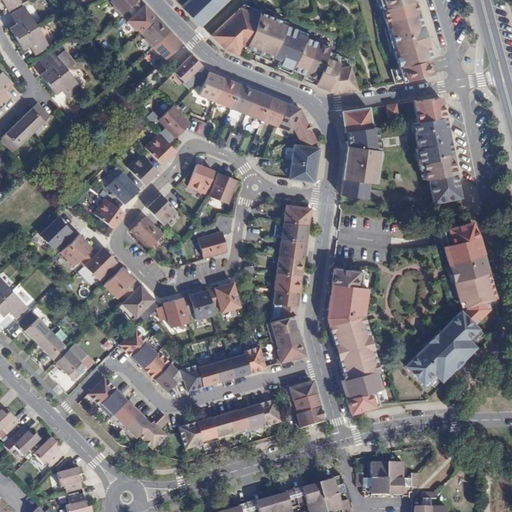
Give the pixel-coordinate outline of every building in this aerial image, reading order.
[(20,1),(19,0),(7,0),(3,2),(6,8),(20,1)] [(132,5),(137,0),(111,0),(110,1),(114,5),(113,6),(121,15),(132,5)] [(138,12),(144,5),(138,0),(137,0),(132,5),(138,12)] [(200,25),(226,0),(187,0),(185,3),(194,13),(191,15),(200,25)] [(413,0),(378,0),(387,27),(389,27),(395,51),(393,51),(398,68),(390,69),(394,84),(403,83),(431,74),(429,67),(427,60),(431,59),(413,0)] [(194,13),(185,3),(182,5),(191,15),(194,13)] [(141,33),(156,18),(144,5),(138,12),(127,22),(136,31),(137,30),(141,33)] [(243,5),(234,13),(237,17),(245,11),(258,16),(259,13),(259,12),(243,5)] [(25,6),(10,15),(13,21),(17,19),(19,22),(16,24),(9,28),(13,34),(16,39),(36,26),(25,6)] [(285,23),(259,13),(258,16),(245,11),(237,17),(234,13),(214,33),(223,43),(220,46),(223,49),(236,54),(240,45),(257,52),(256,55),(265,59),(266,56),(279,61),(278,64),(279,65),(291,70),(304,75),(303,76),(316,81),(315,85),(328,91),(331,85),(338,88),(339,92),(356,90),(347,59),(328,52),(330,48),(317,43),(305,38),(306,37),(297,33),(298,31),(285,26),(285,23)] [(152,47),(168,31),(156,18),(141,33),(145,38),(143,39),(152,47)] [(49,47),(36,26),(16,39),(20,46),(22,50),(29,46),(32,44),(35,47),(31,50),(35,55),(49,47)] [(395,51),(389,27),(387,27),(383,28),(390,52),(393,51),(395,51)] [(165,59),(181,44),(168,31),(152,47),(160,57),(161,55),(165,59)] [(214,33),(211,36),(220,46),(223,43),(214,33)] [(319,39),(317,43),(330,48),(331,44),(319,39)] [(61,49),(54,55),(63,66),(70,60),(61,49)] [(52,52),(39,61),(43,67),(46,65),(48,68),(46,70),(39,75),(45,82),(47,85),(66,70),(63,66),(54,55),(52,52)] [(202,85),(208,72),(191,55),(174,72),(183,82),(182,83),(188,89),(197,80),(202,85)] [(291,70),(279,65),(277,68),(290,73),(291,70)] [(81,89),(66,70),(47,85),(51,89),(55,95),(61,90),(64,88),(66,91),(64,93),(68,99),(81,89)] [(208,72),(198,95),(214,102),(223,78),(208,72)] [(2,73),(0,74),(0,105),(1,106),(8,100),(10,97),(5,92),(2,89),(5,86),(8,89),(13,84),(2,73)] [(316,81),(303,76),(302,80),(315,85),(316,81)] [(214,102),(230,108),(239,85),(223,78),(214,102)] [(230,108),(245,114),(255,91),(239,85),(230,108)] [(245,114),(261,120),(270,97),(255,91),(245,114)] [(261,120),(277,127),(286,103),(270,97),(261,120)] [(460,197),(440,98),(413,101),(417,122),(412,123),(418,148),(415,149),(420,171),(423,170),(425,180),(429,179),(434,203),(460,197)] [(31,134),(49,116),(36,103),(27,113),(18,121),(31,134)] [(293,127),(298,137),(311,131),(299,109),(286,103),(277,127),(290,132),(293,127)] [(398,118),(396,104),(386,105),(388,119),(398,118)] [(172,106),(158,120),(175,138),(189,124),(172,106)] [(371,128),(368,108),(342,112),(347,146),(340,195),(367,199),(368,189),(364,188),(365,182),(374,183),(379,151),(375,127),(371,128)] [(0,140),(12,152),(31,134),(18,121),(12,127),(0,138),(0,140)] [(291,162),(316,166),(319,146),(311,131),(298,137),(303,146),(293,145),(291,162)] [(158,134),(144,148),(161,165),(175,151),(158,134)] [(140,154),(126,167),(144,185),(157,171),(140,154)] [(288,179),(314,182),(316,166),(291,162),(288,179)] [(213,172),(196,165),(187,187),(205,194),(213,172)] [(121,172),(106,186),(124,204),(138,190),(121,172)] [(236,181),(218,173),(209,196),(227,204),(236,181)] [(177,212),(160,195),(146,208),(163,225),(177,212)] [(124,213),(104,198),(93,214),(112,228),(124,213)] [(282,222),(308,226),(310,209),(285,205),(282,222)] [(57,217),(39,235),(52,249),(58,243),(71,231),(57,217)] [(162,235),(144,217),(130,231),(148,249),(162,235)] [(282,222),(280,239),(305,242),(308,226),(282,222)] [(471,222),(443,231),(447,245),(443,246),(444,247),(449,267),(453,266),(455,273),(451,274),(459,302),(464,300),(467,310),(463,314),(460,312),(442,330),(437,335),(436,334),(428,343),(429,343),(428,343),(423,348),(405,366),(426,387),(430,383),(437,377),(440,380),(441,381),(454,368),(454,369),(463,360),(462,360),(475,347),(474,347),(470,343),(477,337),(481,333),(474,325),(489,309),(487,301),(496,298),(478,236),(471,222)] [(71,231),(58,243),(63,249),(76,236),(71,231)] [(443,231),(438,232),(443,247),(444,247),(443,246),(447,245),(443,231)] [(221,232),(197,239),(203,258),(226,251),(221,232)] [(63,249),(60,252),(73,266),(79,261),(91,249),(78,235),(76,236),(63,249)] [(305,242),(280,239),(278,256),(303,259),(305,242)] [(84,266),(97,280),(103,274),(116,262),(102,248),(96,254),(84,266)] [(96,254),(91,249),(79,261),(84,266),(96,254)] [(303,259),(278,256),(276,272),(301,276),(303,259)] [(121,267),(116,262),(103,274),(108,279),(121,267)] [(108,279),(103,285),(116,299),(122,293),(134,281),(121,267),(108,279)] [(359,272),(333,269),(331,285),(329,295),(327,310),(326,318),(329,326),(334,346),(338,360),(344,380),(341,381),(350,414),(379,405),(378,402),(375,391),(380,390),(381,389),(380,389),(375,371),(379,370),(373,349),(369,336),(365,322),(361,323),(359,316),(363,315),(367,288),(366,288),(361,288),(362,277),(363,273),(359,272)] [(301,276),(276,272),(273,290),(274,290),(298,293),(301,276)] [(0,280),(0,301),(10,291),(0,280)] [(122,293),(127,298),(140,286),(134,281),(122,293)] [(233,283),(214,288),(219,305),(221,313),(240,307),(233,283)] [(127,298),(122,304),(135,318),(139,314),(151,302),(153,300),(140,286),(127,298)] [(214,288),(207,290),(212,307),(219,305),(214,288)] [(207,290),(188,296),(193,312),(195,320),(214,314),(212,307),(207,290)] [(298,293),(274,290),(272,304),(282,305),(280,320),(295,315),(298,293)] [(27,308),(10,291),(0,301),(0,314),(2,317),(8,312),(11,309),(13,311),(11,314),(13,317),(16,320),(27,308)] [(188,296),(181,298),(186,314),(193,312),(188,296)] [(181,298),(163,303),(163,306),(167,319),(169,327),(188,322),(186,314),(181,298)] [(432,298),(430,305),(436,307),(438,300),(432,298)] [(156,308),(151,302),(139,314),(144,319),(156,308)] [(163,306),(157,308),(161,321),(167,319),(163,306)] [(36,344),(49,331),(32,313),(18,326),(33,341),(36,344)] [(280,320),(266,324),(277,364),(305,356),(295,323),(296,322),(295,315),(280,320)] [(177,370),(135,329),(118,345),(125,352),(135,362),(136,362),(148,374),(148,375),(153,380),(154,380),(158,385),(160,382),(164,386),(167,383),(171,387),(175,382),(183,380),(187,391),(195,389),(196,390),(210,385),(218,382),(218,383),(225,381),(225,380),(242,375),(243,376),(257,372),(256,371),(265,369),(259,346),(177,370)] [(54,362),(68,349),(49,331),(36,344),(51,358),(54,362)] [(392,343),(398,345),(400,338),(393,337),(392,343)] [(470,343),(474,347),(480,340),(477,337),(470,343)] [(85,367),(68,349),(54,362),(70,378),(72,380),(85,367)] [(379,370),(375,371),(380,389),(384,387),(379,370)] [(437,377),(430,383),(434,387),(440,380),(437,377)] [(103,379),(87,395),(134,442),(139,437),(152,450),(157,445),(158,446),(167,438),(160,430),(169,421),(164,416),(155,425),(152,422),(150,425),(143,419),(144,418),(134,408),(133,408),(121,396),(110,385),(103,379)] [(160,382),(158,385),(166,392),(171,387),(167,383),(164,386),(160,382)] [(312,382),(285,390),(297,430),(324,421),(312,382)] [(186,426),(178,428),(185,450),(281,422),(274,400),(265,403),(251,407),(234,412),(220,416),(211,419),(211,418),(204,420),(204,421),(189,425),(190,428),(187,429),(186,426)] [(1,411),(0,411),(0,431),(2,430),(7,436),(19,424),(14,419),(8,413),(5,416),(1,411)] [(12,447),(22,457),(40,440),(37,437),(35,435),(32,438),(22,427),(10,439),(15,443),(12,447)] [(54,442),(50,438),(32,456),(42,465),(45,463),(49,467),(62,455),(53,447),(56,444),(54,442)] [(82,476),(79,468),(56,473),(60,487),(64,487),(65,493),(81,489),(79,482),(78,477),(82,476)] [(371,501),(383,501),(383,470),(367,469),(367,486),(367,501),(371,501)] [(383,470),(383,501),(387,501),(392,501),(399,501),(399,487),(400,470),(383,470)] [(408,475),(407,487),(415,487),(416,475),(408,475)] [(316,485),(323,511),(335,511),(340,511),(338,504),(336,496),(333,483),(332,480),(316,485)] [(340,481),(333,483),(336,496),(343,494),(340,481)] [(306,511),(323,511),(316,485),(301,490),(305,506),(306,511)] [(366,503),(367,501),(367,486),(359,486),(359,502),(366,503)] [(399,487),(399,501),(399,503),(402,503),(407,503),(407,487),(399,487)] [(293,490),(298,508),(305,506),(301,490),(300,488),(293,490)] [(286,492),(287,495),(291,510),(298,508),(293,490),(286,492)] [(271,499),(274,511),(291,511),(291,510),(287,495),(271,499)] [(65,507),(66,511),(91,511),(90,506),(86,507),(84,501),(83,496),(67,500),(68,506),(65,507)] [(274,511),(271,499),(254,504),(256,511),(274,511)] [(246,504),(248,511),(256,511),(254,504),(254,502),(246,504)] [(338,504),(340,511),(348,511),(346,502),(338,504)]
